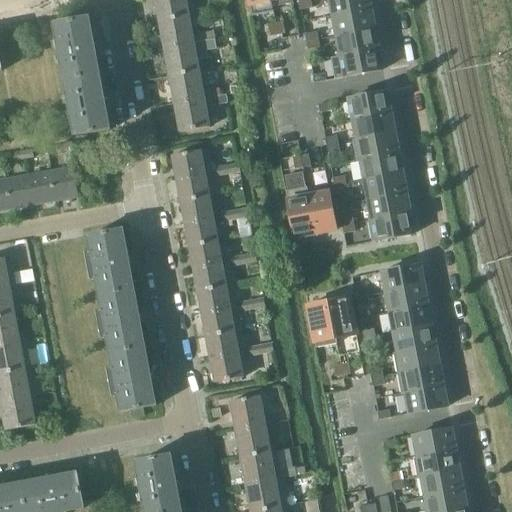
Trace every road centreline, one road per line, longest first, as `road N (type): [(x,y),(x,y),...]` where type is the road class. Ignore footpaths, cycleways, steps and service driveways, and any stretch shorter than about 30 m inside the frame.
road 1 (residential): [(388,0),(488,511)]
road 2 (residential): [(194,428),(153,212)]
road 3 (residential): [(153,212),(114,0)]
road 4 (residential): [(0,464),(194,428)]
road 5 (residential): [(153,212),(0,240)]
